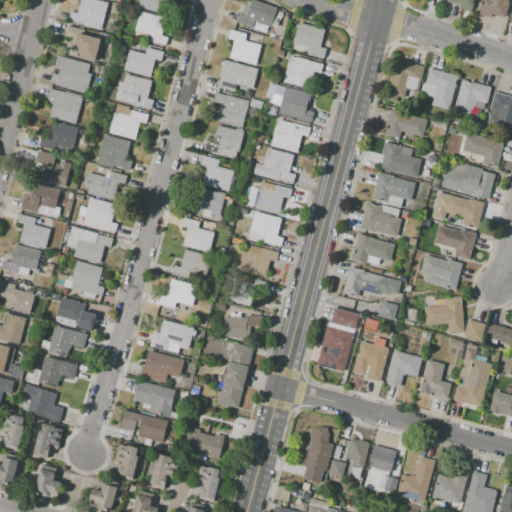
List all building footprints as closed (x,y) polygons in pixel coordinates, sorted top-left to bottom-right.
[(80,0),(98,0),(107,2),(102,23),(85,19),(84,25),(68,21),(70,12),(77,14),(80,0)] [(167,0),(164,14),(138,8),(139,0),(167,0)] [(250,0),(245,16),(239,14),(236,23),(252,28),(254,22),(270,27),(277,8),(253,0),(250,0)] [(446,0),(446,2),(459,6),(458,9),(471,12),(474,0),(446,0)] [(480,0),(507,0),(507,2),(508,3),(504,18),(492,14),(491,18),(477,14),(480,0)] [(165,17),(139,11),(134,32),(150,36),(149,42),(165,46),(168,37),(161,35),(165,17)] [(297,22),(324,29),(319,47),(325,49),(323,58),(307,53),(308,47),(292,43),(297,22)] [(67,26),(85,30),(83,35),(100,39),(95,62),(68,55),(70,47),(67,47),(70,37),(64,36),(67,26)] [(229,30),(246,34),(244,40),(260,45),(255,65),(229,58),(234,40),(227,38),(229,30)] [(123,70),(150,77),(154,59),(161,61),(163,52),(146,48),(144,54),(128,50),(123,70)] [(57,56),(88,65),(86,72),(92,74),(86,93),(50,82),(52,74),(58,75),(59,68),(54,67),(57,56)] [(290,56),(295,57),(295,56),(322,64),(320,74),(314,72),(309,90),(282,83),(290,56)] [(395,59),(424,66),(418,93),(406,90),(404,98),(397,97),(396,102),(385,100),(395,59)] [(224,60),(257,69),(252,88),(237,84),(235,92),(217,87),(224,60)] [(428,68),(457,76),(449,110),(431,106),(433,97),(422,94),(428,68)] [(151,81),(125,74),(123,83),(119,82),(115,99),(135,104),(135,105),(151,110),(154,100),(147,99),(151,81)] [(461,79),(491,87),(487,103),(475,100),(470,119),(452,115),(461,79)] [(285,87),(278,114),(310,122),(312,112),(305,110),(309,93),(285,87)] [(50,88),(82,97),(75,124),(49,117),(53,99),(47,98),(50,88)] [(494,92),(511,96),(510,98),(511,98),(511,133),(486,127),(489,116),(488,115),(494,92)] [(216,93),(248,102),(241,129),(215,122),(219,104),(214,102),(216,93)] [(260,110),(249,107),(251,99),(262,102),(260,110)] [(268,113),(270,107),(277,109),(275,115),(268,113)] [(384,135),(390,109),(404,112),(404,114),(425,119),(421,137),(400,132),(398,139),(384,135)] [(109,131),(136,138),(140,122),(144,123),(146,114),(132,111),(131,117),(114,113),(109,131)] [(277,120),(271,147),(295,153),(300,135),(307,137),(309,128),(277,120)] [(52,122),(78,129),(75,138),(60,134),(55,150),(39,145),(41,137),(47,139),(52,122)] [(203,150),(220,154),(221,148),(238,152),(243,132),(217,125),(212,143),(206,141),(203,150)] [(496,168),(502,142),(488,138),(488,139),(467,134),(462,152),(483,157),(482,164),(496,168)] [(104,135),(96,164),(120,170),(121,168),(130,170),(132,162),(124,160),(129,141),(104,135)] [(257,141),(258,135),(267,137),(265,143),(257,141)] [(387,143),(380,169),(394,172),(395,171),(416,177),(420,159),(399,153),(401,146),(387,143)] [(266,149),(262,165),(255,164),(253,174),(292,184),(295,174),(287,172),(291,155),(266,149)] [(38,153),(54,157),(53,163),(69,168),(63,188),(38,181),(42,163),(36,161),(38,153)] [(427,162),(429,163),(431,164),(432,164),(434,163),(435,161),(436,159),(436,158),(435,156),(433,155),(431,154),(429,155),(428,156),(427,157),(426,159),(426,161),(427,162)] [(203,156),(219,160),(217,167),(233,171),(228,191),(203,184),(207,166),(200,165),(203,156)] [(494,174),(488,199),(440,187),(442,177),(445,178),(448,166),(454,167),(456,161),(467,164),(467,165),(482,169),(482,171),(494,174)] [(82,190),(114,198),(118,183),(122,184),(124,175),(110,171),(108,178),(87,172),(82,190)] [(373,198),(379,172),(393,176),(393,177),(414,182),(410,200),(389,195),(387,202),(373,198)] [(259,181),(253,208),(277,214),(281,196),(288,198),(291,189),(259,181)] [(35,184),(59,190),(54,208),(38,204),(36,212),(20,208),(23,198),(29,200),(30,192),(33,193),(35,184)] [(186,212),(202,217),(204,210),(220,214),(225,194),(199,188),(195,205),(188,204),(186,212)] [(476,228),(482,202),(468,198),(467,199),(446,194),(442,212),(463,217),(461,224),(476,228)] [(89,198),(82,224),(114,233),(117,224),(110,222),(115,204),(89,198)] [(366,203),(359,229),(374,233),(374,232),(395,237),(400,219),(379,214),(381,207),(366,203)] [(255,212),(248,239),(280,247),(282,237),(275,235),(279,218),(255,212)] [(19,213),(35,218),(33,224),(49,228),(44,248),(19,242),(23,224),(17,222),(19,213)] [(182,218),(199,222),(197,228),(213,232),(208,252),(182,246),(187,228),(180,226),(182,218)] [(428,227),(421,225),(423,219),(430,221),(428,227)] [(468,259),(475,233),(460,230),(460,231),(439,226),(435,243),(456,249),(454,256),(468,259)] [(71,227),(112,238),(109,248),(104,246),(99,264),(72,257),(74,249),(66,246),(71,227)] [(352,260),(358,234),(373,237),(372,239),(394,244),(389,262),(368,257),(367,264),(352,260)] [(0,269),(17,273),(18,267),(34,271),(40,251),(14,245),(9,262),(3,261),(0,269)] [(243,252),(245,245),(278,253),(275,263),(268,262),(265,277),(239,271),(243,252)] [(171,274),(187,278),(189,272),(205,276),(210,256),(185,249),(180,267),(173,265),(171,274)] [(425,255),(420,274),(427,276),(425,283),(454,290),(461,264),(446,260),(446,261),(425,255)] [(76,262),(69,288),(101,296),(103,287),(97,286),(101,268),(76,262)] [(47,263),(53,265),(52,271),(45,269),(47,263)] [(349,268),(342,293),(358,297),(360,289),(379,294),(380,292),(390,294),(391,292),(396,294),(400,281),(349,268)] [(52,271),(50,277),(44,275),(45,269),(52,271)] [(56,279),(57,273),(65,275),(63,281),(56,279)] [(157,304),(174,308),(175,302),(191,306),(197,286),(171,280),(166,297),(160,296),(157,304)] [(255,280),(253,287),(231,281),(226,300),(249,307),(253,291),(265,294),(268,283),(255,280)] [(0,281),(15,285),(14,289),(34,294),(29,314),(4,307),(7,297),(0,295),(0,281)] [(424,307),(425,326),(462,323),(460,297),(446,298),(446,305),(424,307)] [(61,298),(54,322),(91,331),(95,314),(82,311),(84,304),(61,298)] [(397,305),(380,301),(377,316),(393,320),(397,305)] [(334,309),(358,315),(344,372),(316,365),(320,351),(325,352),(327,347),(321,346),(327,322),(330,323),(334,309)] [(0,325),(0,340),(18,345),(25,318),(6,313),(3,326),(0,325)] [(223,317),(246,318),(246,315),(260,316),(260,327),(247,326),(246,338),(222,337),(223,317)] [(375,331),(363,328),(366,319),(378,322),(375,331)] [(148,345),(165,349),(166,343),(188,348),(193,328),(162,320),(157,338),(150,336),(148,345)] [(467,320),(485,324),(481,342),(463,338),(467,320)] [(491,323),(511,331),(511,345),(486,336),(491,323)] [(54,326),(48,351),(68,356),(71,344),(83,346),(86,334),(54,326)] [(400,335),(403,327),(414,331),(411,339),(400,335)] [(421,331),(429,333),(427,340),(419,338),(421,331)] [(448,347),(451,338),(462,341),(459,350),(448,347)] [(359,342),(388,349),(380,382),(366,379),(369,366),(367,366),(364,377),(352,374),(359,342)] [(232,343),(252,348),(237,407),(217,402),(232,343)] [(408,352),(400,350),(403,343),(410,345),(408,352)] [(467,344),(458,378),(466,380),(463,389),(456,387),(452,401),(462,404),(463,402),(480,407),(491,364),(473,360),(477,347),(467,344)] [(0,345),(14,349),(8,375),(0,372),(0,345)] [(147,351),(184,359),(180,377),(155,371),(153,378),(139,375),(142,365),(144,366),(147,351)] [(394,351),(386,384),(399,387),(403,374),(416,377),(421,358),(394,351)] [(44,357),(75,364),(72,378),(59,375),(56,387),(38,382),(44,357)] [(427,360),(419,392),(427,394),(428,391),(434,392),(434,395),(446,398),(450,383),(439,380),(443,364),(427,360)] [(14,380),(0,376),(0,400),(2,390),(12,392),(14,380)] [(139,381),(176,390),(169,418),(148,413),(150,405),(134,401),(139,381)] [(24,385),(56,393),(53,405),(62,407),(58,423),(26,415),(30,399),(20,397),(24,385)] [(199,387),(196,396),(190,394),(192,385),(199,387)] [(494,391),(511,395),(511,416),(489,411),(494,391)] [(127,411),(167,421),(162,443),(138,437),(139,432),(123,428),(127,411)] [(0,431),(4,414),(23,418),(22,425),(24,426),(18,449),(4,446),(7,433),(0,431)] [(61,429),(42,424),(40,431),(38,430),(32,453),(46,457),(50,444),(57,446),(61,429)] [(190,428),(185,450),(218,459),(224,437),(214,434),(213,436),(199,433),(200,430),(190,428)] [(309,429),(327,428),(328,443),(332,444),(326,471),(323,470),(319,483),(303,479),(306,467),(301,466),(306,448),(308,449),(310,440),(309,429)] [(350,438),(369,443),(362,469),(352,466),(354,460),(345,458),(350,438)] [(118,444),(137,448),(135,456),(137,456),(132,479),(118,476),(121,463),(114,461),(118,444)] [(373,445),(368,466),(390,471),(395,451),(373,445)] [(178,459),(159,454),(157,462),(155,461),(149,484),(163,488),(167,475),(174,477),(178,459)] [(0,463),(0,481),(11,484),(17,460),(3,457),(1,464),(0,463)] [(434,461),(423,502),(395,495),(401,473),(413,477),(419,457),(434,461)] [(332,460),(345,463),(342,477),(328,473),(332,460)] [(468,467),(459,503),(431,496),(436,475),(450,478),(453,463),(468,467)] [(199,465),(219,470),(217,477),(219,477),(214,500),(200,497),(203,484),(195,482),(199,465)] [(61,481),(57,497),(34,491),(40,467),(55,471),(53,479),(61,481)] [(472,472),(462,511),(490,511),(496,490),(483,487),(486,475),(472,472)] [(398,479),(394,493),(377,488),(381,475),(387,477),(387,476),(398,479)] [(91,490),(87,506),(110,511),(116,488),(102,484),(100,492),(91,490)] [(499,511),(505,486),(511,487),(511,511),(499,511)] [(158,509),(157,511),(132,511),(137,496),(151,499),(149,507),(158,509)] [(334,511),(335,509),(326,508),(327,502),(308,499),(305,511),(334,511)] [(299,507),(301,500),(307,502),(305,508),(299,507)] [(179,511),(177,511),(202,511),(204,505),(189,502),(186,511),(179,511)]
